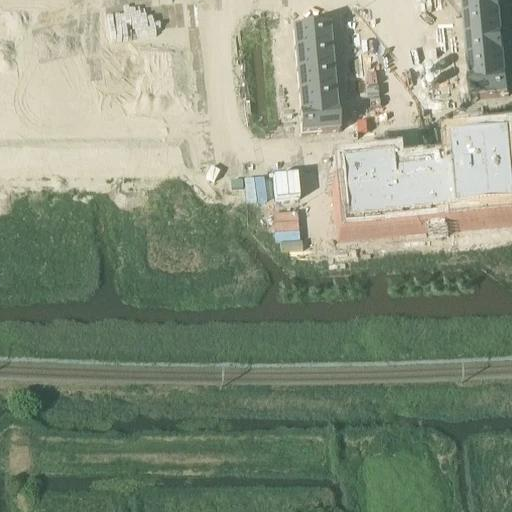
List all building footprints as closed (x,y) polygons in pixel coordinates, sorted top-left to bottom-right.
[(496,0),(460,0),(462,15),(498,12),(496,0)] [(498,12),(462,15),(464,36),(499,33),(498,12)] [(328,23),(292,27),(294,48),(330,45),(328,23)] [(441,28),(434,29),(434,39),(442,38),(441,28)] [(358,32),(351,33),(352,43),(359,42),(358,32)] [(499,33),(464,36),(465,57),(501,53),(499,33)] [(442,38),(434,39),(435,49),(443,49),(442,38)] [(330,45),(294,48),(296,70),(332,66),(330,45)] [(360,53),(353,54),(354,64),(361,64),(360,53)] [(501,53),(465,57),(467,78),(503,75),(501,53)] [(361,64),(354,64),(355,75),(362,74),(361,64)] [(332,66),(296,70),(298,91),(334,88),(332,66)] [(445,70),(437,70),(438,81),(446,80),(445,70)] [(503,75),(467,78),(469,98),(505,95),(503,75)] [(446,80),(438,81),(439,91),(447,90),(446,80)] [(334,88),(298,91),(300,113),(336,109),(334,88)] [(364,96),(357,97),(358,107),(365,107),(364,96)] [(365,107),(358,107),(359,118),(366,117),(365,107)] [(300,113),(299,113),(300,133),(337,130),(336,109),(300,113)] [(398,164),(337,169),(343,232),(359,233),(373,229),(388,231),(402,227),(416,228),(430,224),(445,226),(459,221),(474,223),(488,219),(502,220),(511,217),(511,153),(511,142),(451,148),(453,169),(399,174),(398,164)]
